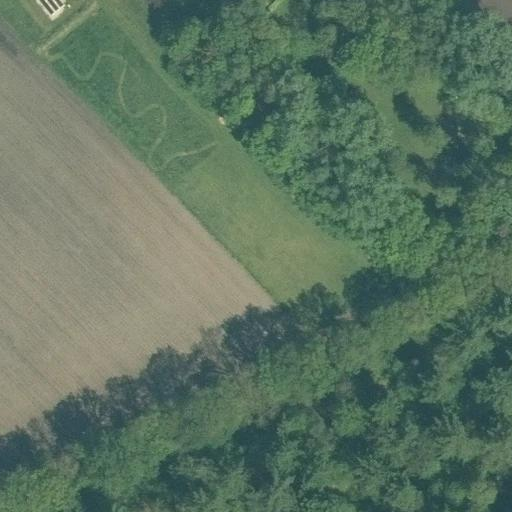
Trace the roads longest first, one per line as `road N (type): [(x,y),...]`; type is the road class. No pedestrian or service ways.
road 1 (track): [(42,511),(511,282)]
road 2 (unclassified): [(267,102),(168,0)]
